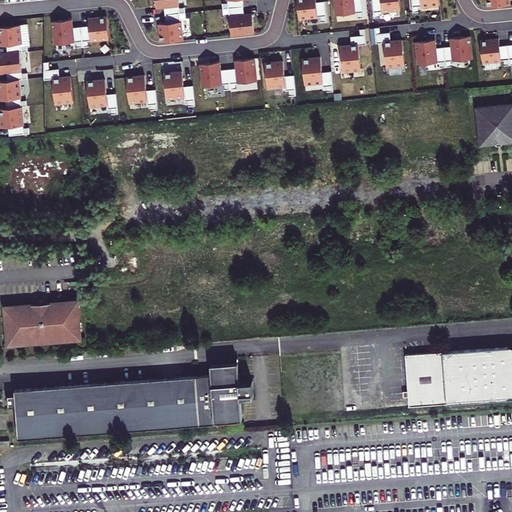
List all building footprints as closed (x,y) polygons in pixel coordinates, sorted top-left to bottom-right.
[(165,6),(165,14),(180,13),(179,4),(178,0),(155,0),(156,7),(165,6)] [(297,0),(299,17),(321,15),(326,15),(325,0),(316,1),(316,0),(297,0)] [(334,0),(336,14),(358,12),(363,11),(362,0),(334,0)] [(400,9),(399,0),(372,0),(373,12),(379,11),(400,9)] [(244,14),(244,6),(229,8),(230,16),(232,34),(254,32),(253,13),(244,14)] [(181,21),(180,13),(165,14),(166,22),(159,23),(161,42),(183,39),(181,21)] [(109,38),(107,16),(88,18),(89,25),(81,26),(82,41),(88,40),(109,38)] [(73,27),(72,19),(53,21),(56,43),(76,41),(82,41),(81,26),(73,27)] [(20,52),(23,51),(22,45),(20,25),(0,26),(0,42),(0,46),(7,45),(8,53),(20,52)] [(387,65),(405,63),(403,39),(391,41),(390,32),(381,33),(376,33),(377,42),(384,41),(387,65)] [(341,46),(343,70),(361,68),(359,44),(367,43),(366,34),(361,35),(351,36),(352,45),(341,46)] [(472,58),(470,35),(451,37),(452,45),(444,46),(445,61),(451,60),(472,58)] [(481,40),(483,61),(504,59),(510,59),(508,44),(500,45),(499,38),(481,40)] [(435,39),(416,41),(419,64),(440,61),(445,61),(444,46),(436,47),(435,39)] [(22,73),(20,52),(8,53),(0,53),(0,72),(7,72),(8,80),(19,79),(23,79),(22,73)] [(321,57),(303,59),(305,83),(323,81),(323,86),(326,85),(333,85),(332,70),(322,71),(321,57)] [(257,80),(255,58),(236,60),(237,68),(229,69),(230,83),(236,83),(257,80)] [(220,61),(201,63),(203,86),(224,84),(230,83),(229,69),(220,69),(220,61)] [(283,61),(265,62),(268,87),(286,85),(286,90),(289,89),(296,89),(294,74),(285,75),(283,61)] [(60,77),(59,68),(50,69),(44,70),(45,79),(53,78),(56,103),(74,101),(71,76),(60,77)] [(182,71),(164,73),(167,97),(185,95),(185,100),(188,100),(195,99),(193,84),(184,85),(182,71)] [(145,75),(127,77),(130,101),(147,99),(148,104),(151,103),(157,103),(156,88),(147,89),(145,75)] [(21,100),(19,79),(8,80),(0,81),(0,100),(6,99),(7,108),(22,106),(21,100)] [(105,79),(87,81),(90,105),(108,103),(108,108),(111,108),(118,107),(116,92),(107,93),(105,79)] [(511,104),(477,108),(481,146),(497,145),(497,147),(503,147),(503,144),(511,143),(511,104)] [(24,128),(22,106),(7,108),(0,108),(2,127),(9,126),(10,135),(24,134),(24,128)] [(134,192),(119,193),(120,204),(135,204),(134,192)] [(129,229),(144,229),(144,206),(129,206),(129,229)] [(5,307),(8,344),(81,339),(77,301),(5,307)] [(409,396),(409,406),(511,398),(511,346),(406,355),(408,391),(409,396)] [(239,383),(237,363),(210,365),(211,375),(14,389),(14,394),(7,395),(8,407),(15,406),(17,438),(215,423),(215,421),(241,419),(240,399),(253,398),(252,382),(239,383)]
